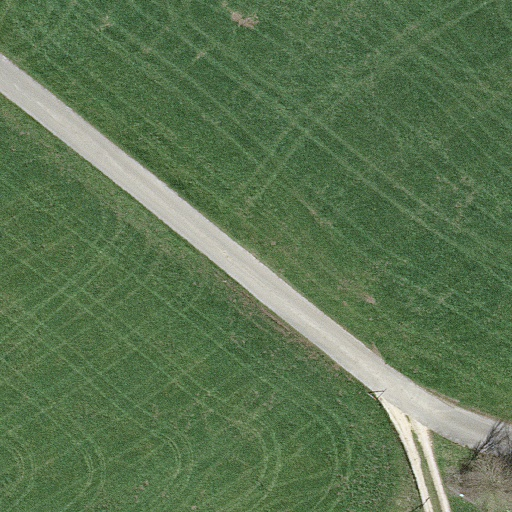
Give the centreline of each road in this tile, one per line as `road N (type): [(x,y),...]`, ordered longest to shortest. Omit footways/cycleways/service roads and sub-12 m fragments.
road 1 (track): [(0,79),(382,388),(422,416),(511,441)]
road 2 (track): [(382,388),(436,511)]
